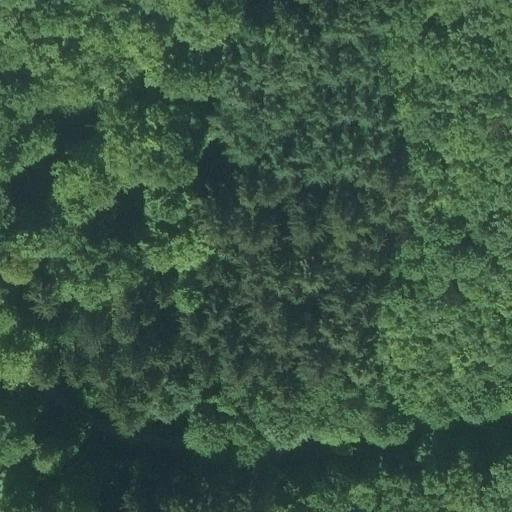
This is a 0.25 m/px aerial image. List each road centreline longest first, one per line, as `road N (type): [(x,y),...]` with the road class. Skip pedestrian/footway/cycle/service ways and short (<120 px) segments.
road 1 (track): [(0,348),(105,424),(182,457),(248,462),(511,416)]
road 2 (unknown): [(511,165),(427,142),(352,100),(249,0)]
